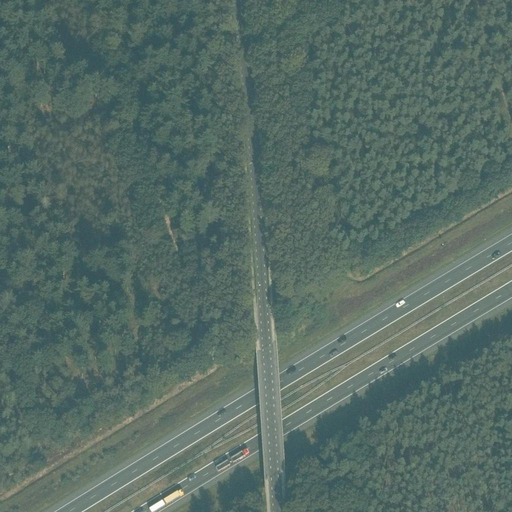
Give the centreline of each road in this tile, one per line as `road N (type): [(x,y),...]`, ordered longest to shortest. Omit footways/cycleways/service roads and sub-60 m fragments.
road 1 (track): [(0,477),(39,458),(38,428),(175,372),(193,359),(197,343),(197,300),(77,0)]
road 2 (tertiary): [(276,511),(236,0)]
road 3 (motorway): [(511,246),(74,511)]
road 4 (motorway): [(151,511),(511,293)]
